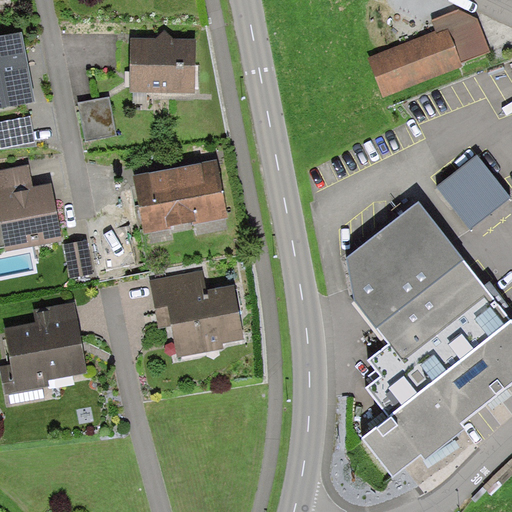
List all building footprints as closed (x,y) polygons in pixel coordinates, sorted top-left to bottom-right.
[(448,31),(461,63),(490,51),(476,17),(458,11),(432,21),(436,31),(438,35),(448,31)] [(436,31),(369,58),(385,98),(462,68),(461,63),(448,31),(438,35),(436,31)] [(134,39),(133,92),(195,92),(195,39),(172,39),(166,33),(159,39),(134,39)] [(24,34),(0,38),(0,109),(35,104),(24,34)] [(110,98),(78,104),(85,142),(117,136),(110,98)] [(31,118),(0,123),(0,152),(36,145),(31,118)] [(477,157),(439,187),(471,228),(509,198),(477,157)] [(216,162),(133,177),(144,235),(227,219),(216,162)] [(0,212),(8,251),(64,239),(52,183),(33,187),(29,165),(0,170),(0,212)] [(439,439),(511,386),(511,314),(420,198),(344,258),(354,309),(384,345),(367,359),(381,376),(366,389),(389,417),(361,440),(393,478),(422,455),(426,459),(439,439)] [(128,226),(101,233),(110,269),(137,263),(128,226)] [(88,241),(64,246),(70,280),(94,275),(88,241)] [(204,271),(151,281),(160,328),(171,326),(177,358),(223,350),(222,343),(244,339),(235,288),(207,293),(204,271)] [(37,325),(5,330),(12,366),(2,368),(7,395),(51,387),(49,380),(88,373),(76,304),(34,311),(37,325)] [(511,461),(482,486),(489,494),(511,475),(511,461)]
